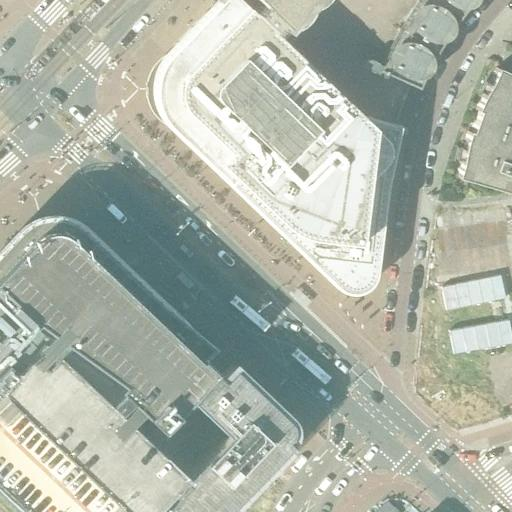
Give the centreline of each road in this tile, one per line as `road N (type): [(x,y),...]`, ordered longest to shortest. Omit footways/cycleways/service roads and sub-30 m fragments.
road 1 (secondary): [(392,405),(61,89)]
road 2 (secondary): [(38,114),(358,419)]
road 3 (residential): [(393,387),(422,145),(465,45),(501,0)]
road 4 (secondary): [(61,89),(145,0)]
